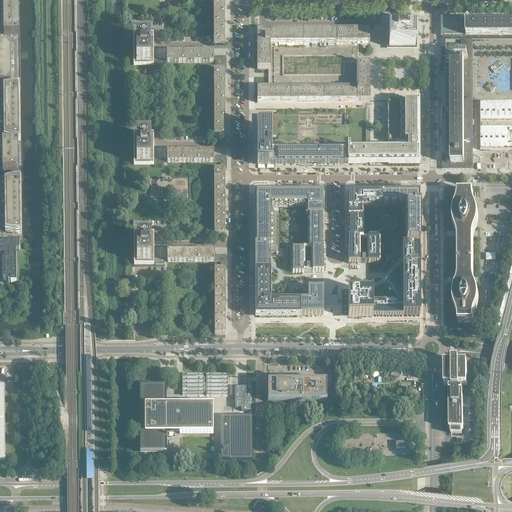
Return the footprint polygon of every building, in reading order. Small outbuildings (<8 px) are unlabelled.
[(20,90),(20,37),(19,0),(0,0),(0,233),(12,234),(13,234),(17,234),(22,235),(22,182),(22,181),(21,143),(20,90)] [(225,12),(225,10),(224,10),(224,2),(214,2),(214,19),(224,19),(224,12),(225,12)] [(511,36),(511,17),(467,18),(467,37),(496,37),(496,40),(508,40),(508,37),(511,36)] [(467,37),(467,18),(442,18),(442,37),(467,37)] [(225,29),(225,27),(224,27),(224,19),(214,19),(214,37),(224,37),(224,29),(225,29)] [(415,48),(415,22),(389,22),(389,48),(415,48)] [(368,90),(368,65),(360,65),(360,64),(358,64),(358,62),(358,58),(358,44),(369,44),(369,33),(365,33),(361,33),(357,33),(355,33),(338,33),(336,33),(328,33),(326,33),(298,33),(296,34),(259,34),(257,34),(257,41),(258,41),(258,70),(267,70),(269,70),(269,73),(274,73),(274,77),(269,77),(269,90),(269,91),(257,91),(257,102),(355,102),(360,102),(360,103),(368,103),(368,102),(368,95),(369,95),(369,90),(368,90)] [(153,60),(153,34),(134,34),(134,66),(153,66),(153,64),(154,64),(154,66),(157,66),(157,60),(154,60),(153,60)] [(183,63),(182,53),(176,53),(176,52),(173,52),(173,53),(167,53),(167,64),(183,63)] [(198,63),(198,53),(192,53),(192,52),(189,52),(189,53),(182,53),(183,63),(198,63)] [(214,63),(214,57),(214,53),(207,53),(207,52),(204,52),(204,53),(198,53),(198,63),(214,63)] [(463,164),(463,65),(446,65),(446,110),(446,119),(446,164),(463,164)] [(225,85),(225,77),(225,75),(224,75),(224,71),(220,71),(214,71),(214,85),(225,85)] [(491,93),(496,88),(491,84),(487,88),(491,93)] [(225,94),(225,92),(225,85),(214,85),(214,102),(225,102),(225,94)] [(225,112),(225,109),(225,102),(214,102),(214,119),(225,119),(225,112)] [(419,166),(418,112),(418,102),(388,102),(388,151),(366,152),(366,147),(347,147),(347,151),(347,164),(347,166),(388,166),(419,166)] [(511,121),(511,103),(502,104),(502,116),(509,116),(509,121),(511,121)] [(502,116),(502,104),(490,104),(490,116),(502,116)] [(257,165),(346,164),(346,130),(277,130),(277,136),(271,136),(271,116),(257,116),(257,165)] [(511,121),(509,121),(509,116),(502,116),(490,116),(484,116),(484,121),(482,121),(482,125),(511,125),(511,121)] [(225,129),(225,126),(225,119),(214,119),(214,136),(225,136),(225,129)] [(511,150),(511,125),(482,125),(481,125),(481,148),(482,148),(482,151),(511,150)] [(153,160),(153,134),(134,134),(134,166),(153,166),(153,163),(155,163),(155,160),(153,160)] [(183,163),(183,152),(177,152),(177,151),(173,151),(173,152),(167,152),(167,163),(183,163)] [(198,163),(198,152),(192,152),(192,151),(189,151),(189,152),(183,152),(183,163),(198,163)] [(214,163),(214,156),(214,152),(208,152),(207,151),(204,151),(204,152),(198,152),(198,163),(214,163)] [(225,184),(225,177),(225,174),(225,170),(220,170),(214,170),(214,184),(225,184)] [(225,194),(225,191),(225,184),(214,184),(214,201),(225,201),(225,194)] [(474,274),(474,256),(474,242),(474,239),(475,236),(476,231),(477,228),(477,227),(479,222),(479,217),(479,212),(477,207),(476,204),(476,202),(474,197),(474,192),(474,191),(459,191),(458,197),(457,202),(457,204),(455,207),(454,212),(454,216),(454,222),(456,227),(457,231),(459,236),(459,239),(459,242),(459,272),(459,275),(459,277),(458,282),(457,284),(456,287),(454,292),(454,297),(455,302),(456,307),(457,309),(458,312),(459,317),(459,322),(475,322),(475,317),(476,312),(476,310),(478,307),(479,302),(480,297),(479,292),(478,287),(476,284),(476,282),(475,277),(474,274)] [(323,205),(323,201),(324,201),(324,197),(323,197),(323,193),(306,193),(255,193),(255,246),(255,253),(255,267),(255,271),(256,271),(271,271),(271,270),(271,253),(276,253),(280,253),(280,249),(277,246),(278,209),(279,207),(280,206),(307,206),(307,211),(307,212),(307,216),(307,217),(309,216),(309,219),(309,224),(309,230),(309,235),(309,241),(309,246),(309,248),(322,248),(322,245),(322,244),(322,242),(322,238),(322,237),(322,234),(322,233),(322,231),(322,227),(322,226),(322,223),(322,222),(322,221),(322,220),(322,217),(322,216),(323,216),(324,216),(324,212),(323,212),(323,208),(324,208),(324,205),(323,205)] [(379,194),(348,194),(348,217),(349,217),(349,237),(348,237),(348,263),(358,263),(358,261),(362,261),(362,263),(365,263),(365,261),(368,261),(368,263),(369,263),(379,263),(378,236),(368,236),(368,237),(363,237),(363,216),(361,216),(361,213),(361,210),(361,205),(380,205),(379,194)] [(419,194),(379,194),(380,205),(380,208),(381,208),(383,208),(403,208),(403,210),(403,212),(403,242),(403,246),(419,246),(419,194)] [(225,211),(225,208),(225,201),(214,201),(214,218),(225,218),(225,211)] [(225,228),(225,225),(225,218),(214,218),(214,236),(225,236),(225,228)] [(154,259),(154,233),(134,233),(134,265),(154,265),(154,263),(155,263),(155,259),(154,259)] [(20,251),(20,243),(0,243),(0,256),(4,257),(8,257),(11,254),(13,254),(13,253),(19,253),(19,251),(20,251)] [(403,246),(401,246),(401,276),(401,294),(402,299),(401,300),(371,300),(371,293),(347,293),(347,317),(372,317),(372,315),(419,315),(419,308),(417,308),(417,273),(414,273),(414,267),(419,267),(419,246),(403,246)] [(323,254),(323,248),(322,248),(309,248),(305,248),(303,248),(292,248),(292,249),(293,273),(302,273),(312,273),(315,273),(322,273),(323,273),(323,254)] [(183,262),(183,252),(177,252),(177,251),(174,251),(174,252),(167,252),(167,262),(183,262)] [(199,262),(198,252),(192,252),(192,251),(189,251),(189,252),(183,252),(183,262),(199,262)] [(214,262),(214,256),(214,252),(208,252),(208,251),(205,251),(205,252),(198,252),(199,262),(214,262)] [(20,284),(19,253),(13,253),(13,254),(11,254),(8,257),(4,257),(4,261),(3,261),(3,281),(6,281),(6,284),(20,284)] [(225,284),(225,276),(225,274),(225,270),(220,270),(214,270),(214,284),(225,284)] [(301,317),(301,316),(301,302),(299,302),(289,302),(287,302),(286,302),(274,302),(272,302),(271,302),(271,288),(271,287),(271,273),(271,271),(256,271),(255,271),(255,304),(255,318),(301,317)] [(225,293),(225,291),(225,284),(214,284),(214,301),(225,301),(225,293)] [(323,308),(323,307),(323,290),(308,290),(308,292),(308,302),(305,302),(303,302),(301,302),(301,316),(301,317),(308,317),(309,317),(312,317),(313,317),(323,317),(323,314),(323,313),(323,308)] [(226,311),(226,308),(225,308),(225,301),(214,301),(214,318),(225,318),(225,311),(226,311)] [(226,328),(226,325),(225,325),(225,318),(214,318),(215,335),(225,335),(225,328),(226,328)] [(466,386),(466,367),(458,367),(458,365),(456,365),(454,365),(454,367),(446,367),(446,386),(452,386),(460,386),(466,386)] [(183,375),(183,396),(203,396),(203,394),(207,394),(207,396),(227,396),(227,377),(227,375),(207,375),(207,376),(207,377),(205,377),(203,377),(203,376),(203,375),(183,375)] [(327,402),(327,383),(324,383),(281,383),(272,383),(268,383),(268,402),(272,402),(272,404),(280,404),(280,402),(327,402)] [(463,430),(463,397),(460,397),(460,393),(463,393),(462,389),(460,389),(460,386),(452,386),(452,389),(450,389),(450,393),(452,393),(452,397),(449,397),(450,430),(451,430),(451,435),(462,435),(462,430),(463,430)] [(213,434),(213,417),(213,406),(179,406),(163,406),(163,396),(166,396),(166,387),(140,387),(140,396),(140,429),(140,433),(137,433),(137,441),(133,441),(131,441),(131,455),(133,455),(140,455),(140,448),(140,454),(167,454),(167,435),(182,435),(182,434),(213,434)] [(252,428),(252,417),(240,417),(223,417),(221,417),(221,421),(221,461),(252,461),(252,452),(252,432),(252,428)] [(192,452),(189,452),(189,461),(213,461),(213,446),(192,446),(192,452)]
